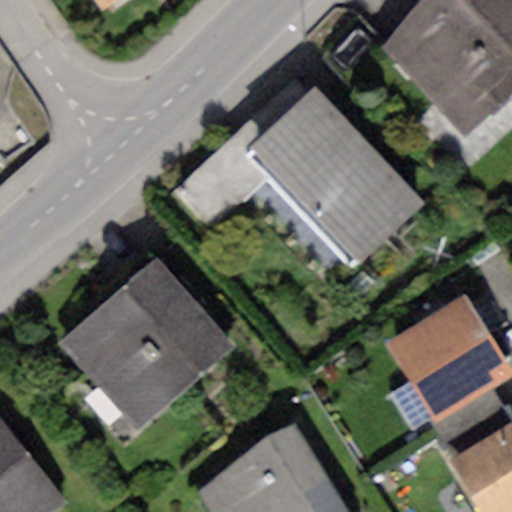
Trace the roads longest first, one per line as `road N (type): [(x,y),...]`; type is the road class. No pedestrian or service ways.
road 1 (residential): [(118,159),(264,0)]
road 2 (residential): [(118,159),(12,0)]
road 3 (residential): [(0,250),(118,159)]
